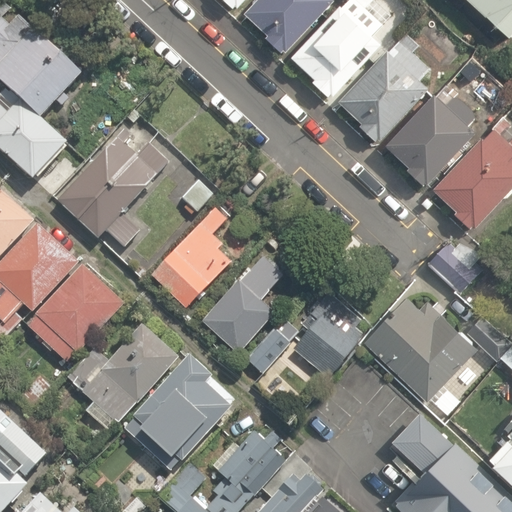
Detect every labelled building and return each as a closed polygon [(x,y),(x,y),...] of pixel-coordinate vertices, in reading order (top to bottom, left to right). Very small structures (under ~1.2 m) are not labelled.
[(0,0),(0,79),(8,87),(42,118),(57,101),(63,106),(70,99),(64,93),(83,73),(19,16),(11,25),(3,17),(12,8),(3,0),(0,0)] [(224,0),(240,15),(254,0),(224,0)] [(336,0),(263,0),(248,16),(287,53),(336,0)] [(364,0),(348,0),(293,58),(336,99),(399,32),(364,0)] [(511,0),(438,0),(511,68),(511,0)] [(389,51),(340,104),(364,125),(361,129),(378,144),(380,141),(382,143),(431,91),(421,82),(432,68),(415,53),(421,46),(408,35),(391,53),(389,51)] [(0,149),(34,180),(68,142),(42,118),(8,87),(0,95),(0,149)] [(427,184),(429,187),(478,135),(470,128),(478,120),(476,114),(472,108),(466,103),(460,100),(455,99),(446,91),(439,99),(436,96),(388,148),(412,169),(409,172),(424,187),(427,184)] [(141,119),(135,111),(127,117),(133,125),(141,119)] [(474,229),(476,231),(506,199),(509,199),(511,196),(511,130),(511,129),(511,127),(511,125),(511,123),(511,122),(510,121),(508,123),(505,120),(485,141),(483,140),(435,192),(459,214),(456,216),(473,231),(474,229)] [(124,130),(57,203),(98,241),(107,233),(125,249),(141,233),(122,216),(169,163),(148,145),(138,157),(125,145),(132,138),(124,130)] [(198,214),(214,197),(199,182),(182,200),(198,214)] [(0,259),(35,220),(0,188),(0,259)] [(215,209),(150,277),(186,312),(232,264),(219,251),(223,247),(212,236),(227,221),(215,209)] [(80,262),(38,225),(0,264),(0,319),(6,325),(17,313),(24,305),(34,313),(80,262)] [(450,244),(430,266),(461,295),(482,273),(474,266),(483,257),(479,254),(462,244),(457,250),(450,244)] [(239,282),(202,323),(238,356),(274,316),(261,304),(284,277),(280,274),(279,268),(273,262),(267,263),(263,259),(240,283),(239,282)] [(84,264),(37,314),(38,316),(28,326),(67,362),(76,352),(79,354),(126,304),(84,264)] [(330,380),(365,336),(357,329),(363,322),(329,294),(302,326),(310,332),(294,351),(306,361),(302,365),(313,374),(317,369),(330,380)] [(421,310),(410,300),(367,344),(430,405),(480,351),(475,347),(474,342),(464,333),(459,333),(442,317),(448,310),(439,302),(434,307),(428,303),(421,310)] [(6,325),(0,319),(0,344),(23,320),(17,313),(6,325)] [(481,320),(468,334),(484,349),(498,334),(481,320)] [(143,325),(110,360),(96,348),(68,378),(83,391),(83,393),(95,403),(87,411),(110,432),(118,423),(120,424),(137,404),(138,405),(180,358),(143,325)] [(246,361),(263,376),(291,345),(274,330),(246,361)] [(511,347),(501,359),(511,368),(511,347)] [(233,407),(231,405),(236,400),(212,378),(214,376),(190,355),(134,417),(136,419),(126,429),(171,471),(181,460),(183,462),(233,407)] [(0,511),(3,511),(29,483),(25,479),(48,454),(0,409),(0,511)] [(402,511),(511,511),(511,494),(459,444),(456,446),(423,414),(395,444),(426,473),(399,500),(397,501),(400,504),(397,506),(402,511)] [(256,497),(287,462),(274,449),(282,440),(273,431),(265,440),(255,431),(240,448),(235,442),(213,466),(226,478),(213,491),(218,495),(206,509),(191,496),(208,478),(191,463),(160,497),(177,511),(240,511),(255,496),(256,497)] [(511,434),(510,437),(511,439),(511,440),(492,462),(498,467),(495,470),(511,485),(511,434)] [(310,511),(321,501),(318,498),(325,491),(322,487),(324,485),(313,475),(311,477),(308,474),(301,481),(294,475),(259,511),(310,511)] [(82,511),(74,504),(67,511),(65,511),(40,489),(18,511),(82,511)] [(321,501),(310,511),(357,511),(332,489),(321,501)] [(123,511),(142,511),(147,507),(137,497),(123,511)]
